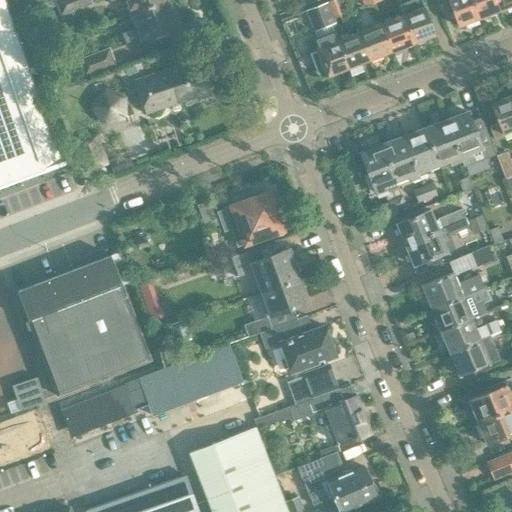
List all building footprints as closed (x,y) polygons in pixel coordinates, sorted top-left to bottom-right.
[(0,0),(0,185),(45,170),(65,163),(64,161),(63,161),(5,0),(0,0)] [(53,0),(33,0),(32,1),(36,12),(55,5),(53,0)] [(57,0),(62,14),(92,2),(91,0),(57,0)] [(110,0),(112,4),(122,0),(126,0),(132,13),(166,0),(110,0)] [(142,40),(142,41),(180,27),(169,0),(166,0),(132,13),(137,27),(123,33),(128,45),(142,40)] [(336,0),(334,0),(327,3),(334,18),(342,15),(336,0)] [(435,35),(422,0),(413,0),(399,5),(414,43),(415,43),(418,44),(425,42),(426,38),(435,35)] [(467,25),(478,21),(477,20),(480,19),(472,0),(447,0),(458,26),(467,23),(467,25)] [(472,0),(480,19),(482,18),(482,19),(492,16),(491,14),(500,10),(495,0),(472,0)] [(511,0),(495,0),(500,10),(507,7),(508,10),(511,8),(511,0)] [(337,41),(338,40),(332,23),(335,22),(334,18),(327,3),(304,13),(312,31),(314,30),(317,39),(312,41),(317,54),(309,57),(313,67),(322,64),(327,76),(348,68),(337,41)] [(399,5),(403,16),(381,24),(391,51),(414,43),(399,5)] [(391,51),(381,24),(359,32),(370,60),(391,51)] [(337,41),(348,68),(370,60),(359,32),(338,40),(337,41)] [(115,63),(110,48),(80,60),(85,75),(115,63)] [(207,57),(135,82),(146,114),(218,90),(207,57)] [(123,95),(102,96),(96,117),(114,128),(130,115),(123,95)] [(503,134),(511,130),(511,95),(490,103),(497,122),(488,125),(494,140),(504,136),(503,134)] [(457,113),(456,117),(446,120),(461,159),(464,167),(496,155),(481,117),(471,121),(468,112),(466,113),(463,112),(457,113)] [(449,160),(451,164),(461,159),(446,120),(437,124),(433,123),(427,125),(426,128),(425,129),(439,164),(449,160)] [(414,130),(412,134),(405,136),(419,176),(430,172),(429,168),(439,164),(425,129),(424,129),(421,127),(414,130)] [(97,134),(76,141),(85,170),(106,163),(97,134)] [(385,142),(383,144),(383,145),(398,184),(398,183),(397,180),(406,176),(408,180),(419,176),(405,136),(394,141),(391,139),(385,142)] [(371,149),(361,153),(376,192),(383,190),(392,213),(406,207),(397,184),(398,184),(383,145),(380,146),(378,144),(372,146),(371,149)] [(505,179),(511,175),(511,166),(507,153),(496,157),(505,179)] [(125,155),(107,162),(112,174),(130,167),(125,155)] [(463,192),(473,188),(467,176),(458,181),(463,192)] [(437,196),(432,184),(423,187),(428,199),(437,196)] [(423,187),(413,191),(418,203),(428,199),(423,187)] [(199,205),(198,205),(206,229),(221,223),(224,231),(231,228),(237,246),(273,233),(274,234),(275,235),(276,235),(277,235),(277,236),(278,236),(279,236),(280,236),(281,235),(282,235),(283,235),(283,234),(284,234),(284,233),(285,233),(285,232),(285,231),(286,231),(286,230),(286,229),(286,228),(286,227),(286,226),(285,225),(285,224),(284,224),(284,223),(283,223),(283,222),(282,222),(281,222),(281,221),(280,221),(279,221),(271,200),(272,200),(272,199),(273,198),(273,197),(273,196),(274,195),(273,194),(273,193),(273,192),(272,192),(272,191),(271,191),(271,190),(270,190),(269,189),(268,189),(267,189),(266,189),(265,190),(264,190),(264,191),(263,191),(263,192),(262,192),(262,193),(262,194),(262,195),(262,196),(218,212),(214,199),(199,205)] [(405,244),(466,221),(466,219),(463,212),(439,221),(438,219),(434,221),(430,210),(396,223),(405,244)] [(467,221),(472,234),(487,228),(481,215),(467,221)] [(447,252),(443,242),(446,240),(445,238),(469,228),(466,219),(466,221),(405,244),(413,265),(424,261),(428,270),(443,264),(439,255),(447,252)] [(489,230),(494,243),(503,240),(498,226),(489,230)] [(237,277),(253,271),(261,293),(299,279),(288,249),(261,259),(257,246),(229,256),(237,277)] [(488,246),(471,253),(476,267),(493,260),(488,246)] [(150,358),(111,255),(68,271),(18,291),(57,394),(150,358)] [(424,298),(427,298),(431,307),(483,287),(479,275),(458,283),(454,272),(422,285),(423,288),(421,290),(424,298)] [(270,316),(308,302),(299,279),(261,293),(270,316)] [(483,287),(431,307),(435,318),(434,321),(438,331),(472,317),(472,318),(486,312),(482,304),(484,303),(484,302),(489,300),(483,287)] [(158,302),(146,307),(151,321),(163,316),(158,302)] [(501,331),(496,319),(476,328),(472,318),(472,317),(438,331),(442,342),(445,342),(449,352),(481,339),(491,335),(501,331)] [(268,318),(246,326),(250,337),(260,333),(272,328),(268,318)] [(297,319),(276,327),(281,344),(292,372),(336,356),(325,326),(303,334),(297,319)] [(481,339),(449,352),(453,363),(451,365),(454,372),(458,373),(459,376),(490,364),(490,363),(500,359),(490,336),(481,339)] [(140,381),(61,410),(72,437),(137,412),(136,409),(148,405),(152,416),(210,394),(243,381),(230,345),(139,379),(140,381)] [(329,364),(304,373),(305,376),(313,399),(338,390),(329,364)] [(296,405),(313,399),(305,376),(288,382),(296,405)] [(37,377),(12,385),(20,410),(45,402),(37,377)] [(489,391),(469,399),(478,422),(511,407),(511,401),(503,381),(488,387),(489,391)] [(295,421),(325,410),(337,444),(368,433),(356,397),(355,398),(352,391),(350,385),(313,399),(296,405),(290,407),(295,421)] [(260,417),(254,419),(257,429),(277,422),(291,417),(291,416),(288,407),(260,417)] [(507,436),(509,439),(511,438),(511,407),(478,422),(487,444),(507,436)] [(249,431),(190,452),(197,470),(212,511),(288,511),(275,476),(268,458),(257,429),(249,431)] [(337,444),(319,450),(322,457),(340,451),(337,444)] [(511,452),(487,462),(493,479),(511,470),(511,452)] [(268,458),(275,476),(287,471),(281,453),(268,458)] [(316,459),(297,465),(298,466),(314,505),(325,501),(329,511),(337,511),(339,511),(338,511),(340,511),(377,497),(375,494),(376,489),(374,486),(371,483),(364,466),(352,472),(351,470),(337,476),(338,477),(326,482),(322,471),(316,459)] [(87,510),(87,511),(197,511),(185,475),(87,510)]
